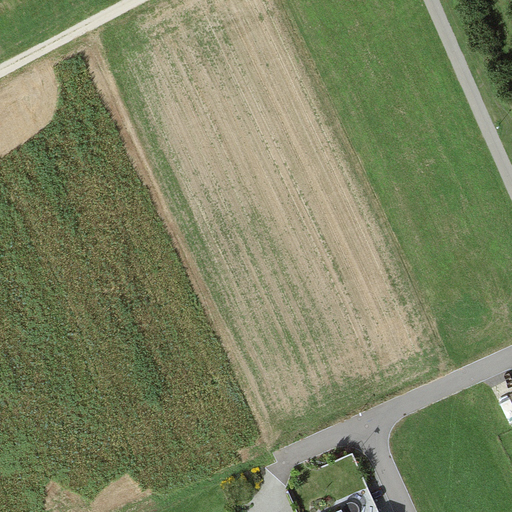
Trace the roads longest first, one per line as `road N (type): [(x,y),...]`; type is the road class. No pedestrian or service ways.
road 1 (residential): [(511,191),(427,0)]
road 2 (residential): [(511,351),(368,421)]
road 3 (track): [(0,68),(131,0)]
